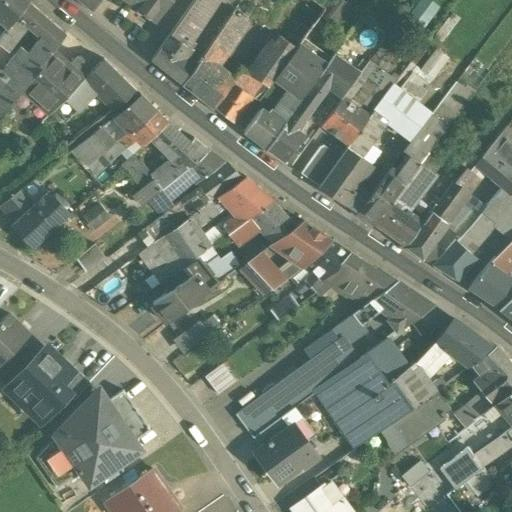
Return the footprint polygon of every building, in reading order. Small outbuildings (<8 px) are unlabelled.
[(29,0),(0,0),(0,22),(7,28),(28,2),(29,0)] [(100,0),(78,0),(92,11),(100,0)] [(127,0),(156,20),(170,0),(127,0)] [(213,0),(194,0),(191,4),(204,13),(213,0)] [(239,0),(235,8),(248,16),(267,29),(286,0),(239,0)] [(66,35),(28,2),(7,28),(0,38),(0,45),(8,52),(27,28),(39,38),(28,53),(41,65),(53,50),(66,35)] [(191,4),(171,34),(181,41),(188,30),(191,33),(204,13),(191,4)] [(235,8),(207,48),(221,57),(248,16),(235,8)] [(367,20),(361,16),(354,25),(360,30),(367,20)] [(181,41),(171,34),(152,60),(182,84),(194,67),(184,59),(191,49),(181,41)] [(278,37),(250,75),(251,76),(268,87),(274,79),(296,49),(278,37)] [(311,56),(297,46),(296,49),(274,79),(291,91),(301,78),(297,75),(311,56)] [(28,53),(21,47),(2,72),(1,72),(3,74),(0,78),(0,119),(22,91),(41,66),(41,65),(28,53)] [(221,57),(207,48),(201,57),(214,67),(221,57)] [(41,65),(41,66),(22,91),(49,114),(83,80),(84,79),(76,71),(69,64),(53,50),(41,65)] [(447,59),(436,51),(421,71),(433,79),(447,59)] [(361,72),(334,54),(325,66),(316,79),(328,87),(342,97),(361,72)] [(83,59),(80,56),(76,56),(69,64),(76,71),(84,63),(83,59)] [(311,56),(297,75),(301,78),(311,86),(325,66),(311,56)] [(214,67),(201,57),(194,67),(182,84),(212,107),(231,80),(214,67)] [(136,91),(104,60),(84,79),(83,80),(96,92),(114,110),(136,91)] [(391,85),(365,66),(361,72),(386,91),(391,85)] [(250,75),(239,68),(231,80),(232,81),(242,89),(251,76),(250,75)] [(431,88),(413,74),(399,91),(418,105),(431,88)] [(301,78),(291,91),(302,99),(308,90),(311,86),(301,78)] [(328,87),(316,79),(311,86),(308,90),(320,98),(328,87)] [(83,80),(49,114),(62,128),(96,92),(83,80)] [(232,81),(214,108),(232,123),(251,96),(242,89),(232,81)] [(447,128),(472,95),(455,82),(431,114),(447,128)] [(386,91),(372,109),(387,119),(386,120),(399,131),(418,105),(391,85),(386,91)] [(281,127),(266,149),(284,162),(303,136),(296,131),(320,98),(308,90),(281,127)] [(302,99),(291,91),(283,101),(294,109),(302,99)] [(140,94),(115,117),(128,131),(132,135),(156,111),(140,94)] [(368,116),(342,97),(321,126),(347,145),(368,116)] [(294,109),(283,101),(270,119),(281,127),(294,109)] [(347,145),(345,148),(359,157),(386,120),(387,119),(372,109),(372,110),(347,145)] [(270,119),(259,110),(243,132),(266,149),(281,127),(270,119)] [(156,111),(132,135),(136,140),(142,146),(150,138),(167,122),(156,111)] [(431,114),(402,152),(408,157),(409,157),(419,164),(447,128),(431,114)] [(470,126),(460,118),(442,140),(453,147),(470,126)] [(190,143),(167,122),(150,138),(173,160),(176,157),(188,168),(209,151),(193,139),(190,143)] [(511,133),(505,128),(476,162),(511,193),(511,191),(511,133)] [(99,129),(89,138),(102,154),(108,149),(112,145),(103,134),(99,129)] [(132,135),(128,131),(116,141),(123,150),(136,140),(132,135)] [(114,143),(104,133),(103,134),(112,145),(114,143)] [(88,138),(70,151),(85,169),(102,154),(89,138),(88,138)] [(114,143),(112,145),(108,149),(115,157),(123,150),(116,141),(114,143)] [(320,148),(301,174),(318,187),(339,157),(323,146),(320,148)] [(359,157),(345,148),(339,157),(318,187),(357,213),(373,192),(360,183),(372,165),(359,157)] [(188,168),(186,170),(192,179),(196,184),(224,162),(209,151),(209,152),(209,151),(188,168)] [(476,162),(468,156),(461,164),(466,168),(470,171),(476,162)] [(188,168),(176,157),(173,160),(175,163),(184,171),(186,170),(188,168)] [(408,157),(397,173),(397,174),(396,175),(406,182),(415,170),(419,164),(409,157),(408,157)] [(166,170),(162,169),(151,178),(153,181),(161,190),(174,180),(184,171),(175,163),(166,170)] [(425,169),(419,164),(415,170),(421,174),(425,169)] [(229,165),(180,202),(189,213),(220,192),(240,176),(229,165)] [(462,172),(453,183),(467,192),(473,183),(477,177),(470,171),(466,168),(462,172)] [(373,192),(357,213),(373,225),(400,190),(406,182),(396,175),(397,174),(397,173),(390,169),(373,192)] [(184,171),(174,180),(183,189),(189,184),(192,179),(186,170),(184,171)] [(421,174),(415,170),(406,182),(400,190),(412,199),(427,179),(421,174)] [(245,178),(218,197),(224,205),(231,213),(237,209),(262,192),(245,178)] [(174,180),(161,190),(169,201),(183,189),(174,180)] [(153,181),(134,195),(142,206),(143,205),(161,190),(153,181)] [(453,183),(439,203),(452,213),(467,192),(453,183)] [(502,188),(486,206),(469,227),(456,242),(455,241),(444,253),(433,266),(454,280),(474,257),(470,253),(486,234),(492,224),(508,236),(511,231),(511,196),(510,194),(502,188)] [(20,189),(0,205),(0,209),(13,223),(15,220),(33,203),(20,189)] [(161,190),(143,205),(156,220),(162,215),(174,206),(169,201),(161,190)] [(400,190),(373,225),(406,247),(421,225),(404,213),(414,200),(412,199),(400,190)] [(33,203),(15,220),(25,231),(21,234),(34,248),(69,215),(64,209),(67,206),(55,194),(52,197),(46,191),(33,203)] [(262,192),(237,209),(248,219),(273,201),(262,192)] [(218,197),(197,212),(202,219),(205,224),(219,214),(217,211),(224,205),(218,197)] [(248,219),(236,228),(236,227),(227,234),(237,247),(258,231),(271,244),(276,241),(296,226),(273,201),(248,219)] [(174,206),(162,215),(171,226),(189,213),(180,202),(174,206)] [(452,213),(439,203),(432,212),(446,223),(452,213)] [(202,219),(197,212),(192,216),(197,223),(202,219)] [(432,212),(406,248),(422,259),(433,245),(447,224),(446,223),(432,212)] [(171,226),(162,215),(156,220),(152,223),(160,234),(171,226)] [(197,234),(187,219),(163,236),(173,251),(197,234)] [(296,226),(276,241),(295,262),(301,269),(306,264),(331,241),(303,221),(296,226)] [(197,234),(173,251),(183,266),(184,266),(197,256),(207,249),(197,234)] [(163,236),(153,244),(173,274),(183,266),(173,251),(163,236)] [(511,240),(489,263),(504,274),(511,264),(511,240)] [(331,241),(306,264),(314,273),(320,280),(320,281),(322,280),(336,270),(350,254),(331,241)] [(104,258),(94,244),(76,259),(85,273),(104,258)] [(429,263),(433,266),(444,253),(439,249),(433,245),(422,259),(429,263)] [(230,253),(220,260),(217,256),(209,262),(223,281),(241,267),(230,253)] [(260,253),(246,263),(251,268),(264,258),(260,253)] [(350,254),(336,270),(322,280),(351,301),(383,274),(350,254)] [(197,256),(184,266),(191,274),(197,280),(209,271),(197,256)] [(264,258),(251,268),(272,290),(286,281),(278,273),(264,258)] [(287,265),(278,273),(286,281),(302,269),(301,269),(295,262),(289,268),(287,265)] [(511,279),(504,274),(489,263),(467,289),(499,310),(511,295),(511,279)] [(173,274),(159,284),(166,293),(191,274),(184,266),(173,274)] [(209,271),(197,280),(208,292),(219,284),(209,271)] [(314,273),(305,281),(310,288),(315,285),(320,280),(314,273)] [(166,293),(153,303),(167,323),(208,292),(197,280),(191,274),(166,293)] [(383,274),(351,301),(361,309),(374,299),(396,283),(383,274)] [(305,281),(289,294),(298,307),(314,294),(310,289),(309,289),(310,288),(305,281)] [(396,283),(374,299),(384,309),(393,319),(419,298),(396,283)] [(310,288),(310,289),(314,294),(319,290),(315,285),(310,288)] [(298,307),(289,294),(269,311),(278,322),(298,307)] [(511,319),(511,317),(511,295),(499,310),(511,319)] [(419,298),(393,319),(389,323),(396,333),(432,306),(419,298)] [(361,309),(352,315),(361,327),(362,326),(384,309),(374,299),(361,309)] [(8,314),(0,322),(0,364),(29,334),(8,314)] [(352,315),(327,333),(335,343),(342,350),(367,333),(362,326),(361,327),(352,315)] [(205,320),(177,340),(188,354),(215,333),(205,320)] [(493,349),(455,321),(435,342),(447,351),(470,367),(471,366),(493,349)] [(327,333),(303,350),(311,360),(335,343),(327,333)] [(381,336),(374,341),(378,346),(385,341),(381,336)] [(435,342),(415,364),(423,375),(429,370),(447,351),(435,342)] [(311,360),(236,415),(253,438),(281,418),(314,393),(314,392),(354,362),(342,350),(335,343),(311,360)] [(493,349),(471,366),(480,376),(473,382),(482,392),(493,406),(494,406),(495,405),(511,390),(511,365),(495,347),(493,349)] [(7,388),(7,389),(9,391),(19,401),(23,398),(30,404),(28,406),(41,420),(66,394),(67,393),(58,385),(71,372),(70,371),(63,364),(62,365),(45,349),(7,388)] [(354,362),(314,392),(314,393),(354,450),(392,424),(372,397),(385,387),(363,356),(354,362)] [(415,364),(414,363),(392,381),(412,409),(436,392),(423,375),(415,364)] [(222,365),(204,378),(217,395),(235,382),(222,365)] [(90,383),(73,368),(70,371),(71,372),(58,385),(67,393),(66,394),(73,401),(90,383)] [(0,400),(9,391),(7,389),(7,388),(0,381),(0,400)] [(385,387),(372,397),(392,424),(412,409),(392,381),(385,387)] [(511,390),(495,405),(501,412),(511,424),(511,390)] [(99,407),(93,398),(81,410),(83,413),(75,419),(74,417),(56,436),(57,438),(36,459),(57,490),(82,473),(89,484),(110,470),(108,467),(117,462),(118,464),(139,450),(133,442),(150,431),(122,391),(99,407)] [(412,409),(392,424),(407,446),(423,435),(420,430),(441,415),(444,420),(447,418),(443,413),(449,409),(436,392),(412,409)] [(482,392),(453,416),(465,430),(481,416),(493,406),(482,392)] [(494,406),(493,406),(481,416),(487,423),(501,412),(495,405),(494,406)] [(481,416),(470,426),(476,433),(487,423),(481,416)] [(281,418),(253,438),(261,449),(289,428),(281,418)] [(261,449),(255,453),(268,471),(269,470),(279,483),(291,474),(301,469),(317,458),(305,442),(301,445),(289,428),(261,449)] [(511,428),(491,444),(498,454),(511,442),(511,428)] [(473,456),(472,457),(480,468),(484,465),(498,454),(491,444),(473,456)] [(467,449),(440,469),(456,489),(464,484),(454,470),(472,457),(473,456),(467,449)] [(472,457),(454,470),(464,484),(482,470),(480,468),(472,457)] [(420,461),(401,477),(409,488),(428,473),(420,461)] [(511,473),(506,464),(501,468),(499,475),(506,487),(511,483),(511,473)] [(152,470),(104,503),(110,511),(178,511),(181,511),(152,470)] [(506,487),(499,475),(495,490),(500,500),(510,494),(506,487)] [(334,509),(320,488),(291,509),(293,511),(350,511),(343,502),(334,509)]
